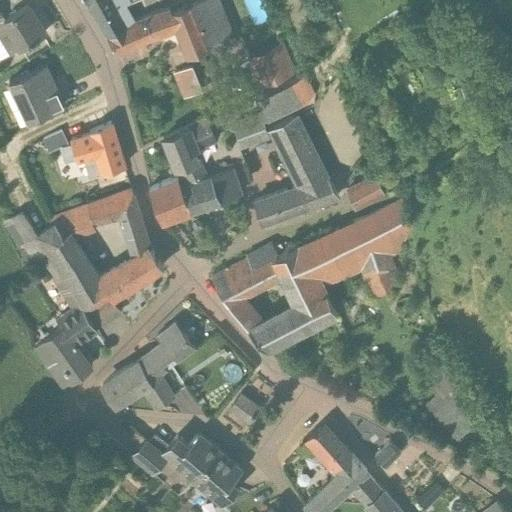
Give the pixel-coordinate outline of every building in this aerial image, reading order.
[(87,0),(107,33),(131,24),(121,6),(127,3),(134,0),(87,0)] [(221,0),(199,0),(173,10),(180,25),(191,54),(211,47),(213,52),(238,42),(221,0)] [(5,18),(0,10),(0,37),(10,54),(45,32),(28,4),(5,18)] [(180,25),(173,10),(172,7),(147,16),(148,17),(131,24),(107,33),(117,50),(136,42),(180,25)] [(256,49),(267,81),(297,72),(286,39),(256,49)] [(28,120),(64,103),(46,64),(9,81),(28,120)] [(174,72),(185,97),(203,90),(192,65),(174,72)] [(309,101),(306,94),(297,76),(257,94),(268,119),(309,101)] [(272,126),(300,184),(308,205),(339,195),(322,158),(299,113),(272,126)] [(191,121),(191,124),(163,136),(176,167),(177,167),(179,173),(182,179),(207,170),(196,148),(200,146),(201,147),(218,140),(207,114),(191,121)] [(124,162),(111,120),(89,129),(90,131),(71,138),(80,159),(85,157),(92,175),(124,162)] [(67,142),(61,130),(42,139),(44,142),(40,144),(45,154),(49,152),(58,147),(67,143),(67,142)] [(207,170),(182,179),(179,173),(149,187),(161,219),(224,198),(227,209),(240,205),(237,194),(242,192),(233,167),(210,174),(207,170)] [(355,207),(384,195),(376,174),(346,186),(355,207)] [(261,221),(308,205),(300,184),(254,199),(261,221)] [(70,226),(75,234),(95,227),(93,222),(124,213),(125,219),(140,214),(131,187),(55,214),(60,222),(64,230),(70,226)] [(361,217),(304,243),(323,282),(361,268),(372,296),(403,283),(392,257),(404,253),(409,234),(418,231),(403,200),(361,217)] [(98,275),(75,234),(70,226),(64,230),(60,222),(38,234),(23,210),(4,221),(35,267),(41,262),(44,260),(46,263),(52,260),(59,271),(53,275),(74,310),(80,305),(106,288),(112,297),(163,265),(149,244),(98,275)] [(213,274),(218,285),(280,254),(273,241),(246,255),(247,256),(228,267),(227,264),(225,265),(226,268),(213,274)] [(218,285),(216,286),(268,347),(338,312),(332,301),(323,282),(304,243),(280,254),(218,285)] [(41,262),(35,267),(34,267),(36,270),(5,295),(12,305),(43,279),(45,282),(52,277),(41,262)] [(93,326),(91,324),(83,310),(33,346),(47,366),(46,366),(48,368),(49,367),(48,366),(56,359),(73,380),(92,364),(73,339),(93,326)] [(140,357),(140,359),(150,375),(195,346),(175,319),(157,333),(163,340),(140,357)] [(150,375),(140,359),(137,361),(118,370),(103,383),(116,403),(143,386),(155,405),(185,385),(172,365),(152,378),(150,375)] [(249,420),(259,407),(241,393),(231,407),(249,420)] [(306,436),(334,469),(352,452),(324,420),(306,436)] [(192,479),(219,449),(199,431),(188,444),(177,435),(169,444),(162,452),(161,452),(168,458),(192,479)] [(162,452),(169,444),(155,432),(148,440),(150,442),(162,452)] [(168,458),(161,452),(162,452),(150,442),(148,440),(146,438),(128,459),(151,478),(168,458)] [(386,465),(401,451),(389,440),(375,454),(386,465)] [(241,467),(219,449),(192,479),(222,504),(238,486),(230,480),(241,467)] [(375,481),(366,470),(367,469),(352,452),(334,469),(336,472),(303,504),(310,511),(322,511),(349,487),(365,506),(367,504),(367,503),(383,490),(382,489),(375,481)] [(430,505),(444,491),(435,481),(420,495),(430,505)] [(383,490),(367,503),(367,504),(374,511),(402,511),(383,488),(382,489),(383,490)] [(508,511),(498,500),(482,511),(508,511)]
